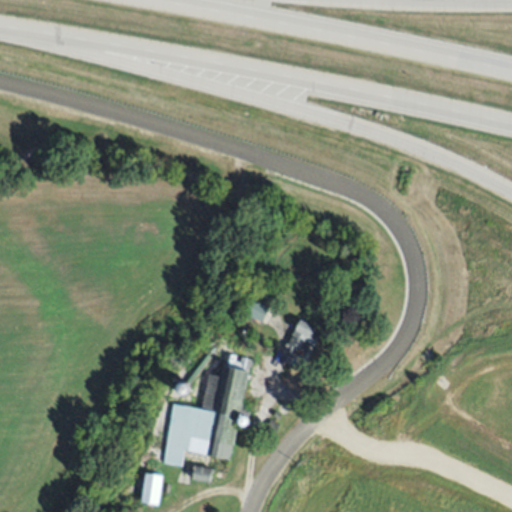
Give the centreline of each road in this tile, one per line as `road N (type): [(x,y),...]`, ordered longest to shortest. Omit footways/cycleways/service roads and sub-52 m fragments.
road 1 (residential): [(255,511),(279,460),(396,353),(416,301),(415,268),(395,224),(341,186),(249,152),(0,79)]
road 2 (trunk): [(15,27),(350,124),(511,190)]
road 3 (trunk): [(0,24),(511,126)]
road 4 (trunk): [(511,70),(166,0)]
road 5 (trunk): [(511,3),(341,0)]
